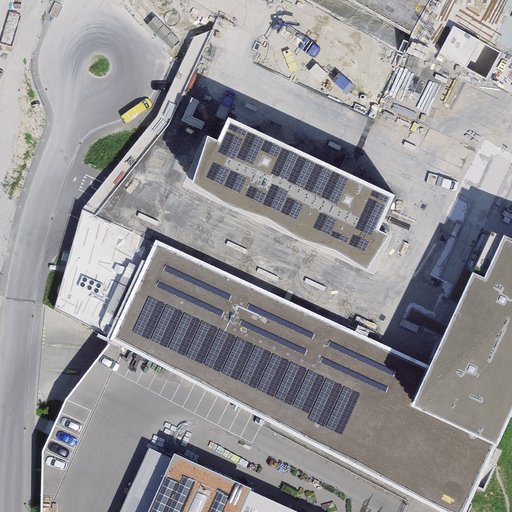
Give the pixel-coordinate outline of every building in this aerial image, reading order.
[(500,52),(453,27),(439,53),(486,79),(500,52)] [(193,182),(367,269),(388,235),(376,230),(392,195),(354,177),(276,140),(228,117),(217,140),(209,134),(193,182)] [(62,281),(53,308),(87,320),(93,304),(95,304),(112,258),(137,267),(147,239),(100,222),(91,247),(87,245),(72,285),(62,281)] [(430,367),(412,406),(498,445),(511,415),(511,244),(491,235),(461,299),(430,367)] [(412,406),(430,367),(155,241),(112,338),(441,511),(463,511),(498,445),(412,406)] [(68,392),(36,466),(61,477),(93,403),(68,392)] [(291,511),(175,457),(150,511),(291,511)]
